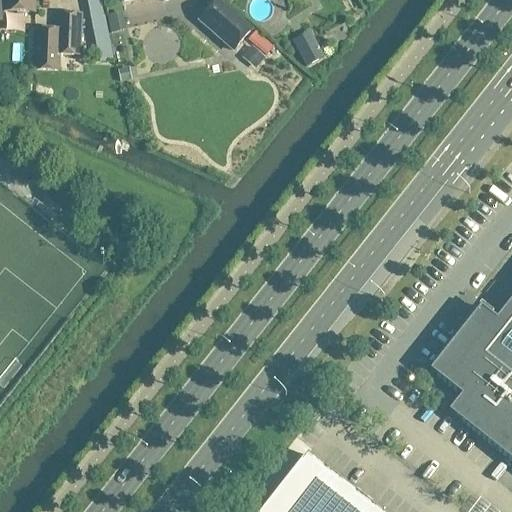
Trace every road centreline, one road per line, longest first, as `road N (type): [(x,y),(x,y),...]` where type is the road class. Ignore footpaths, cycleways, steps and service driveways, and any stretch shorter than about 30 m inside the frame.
road 1 (primary): [(506,0),(97,511)]
road 2 (primary): [(165,511),(511,74)]
road 3 (unclassified): [(511,217),(369,394),(511,506)]
